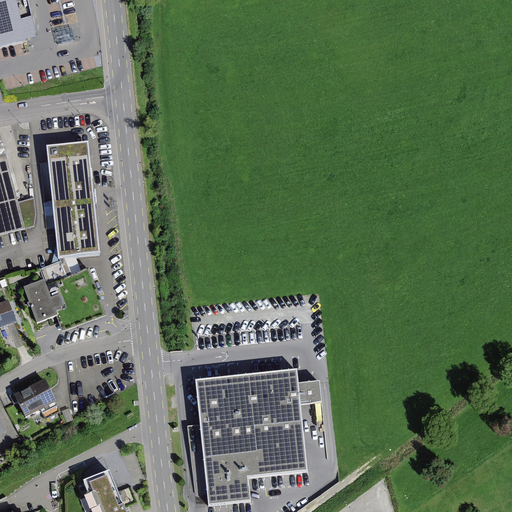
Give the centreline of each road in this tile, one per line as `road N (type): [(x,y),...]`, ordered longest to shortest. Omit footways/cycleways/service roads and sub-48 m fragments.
road 1 (secondary): [(149,339),(122,96)]
road 2 (track): [(308,511),(450,404)]
road 3 (secondary): [(169,511),(149,339)]
road 4 (residential): [(0,386),(77,350),(149,339)]
road 5 (residential): [(0,114),(122,96)]
